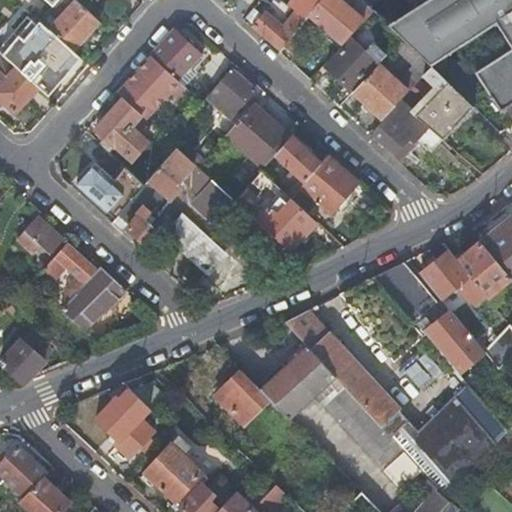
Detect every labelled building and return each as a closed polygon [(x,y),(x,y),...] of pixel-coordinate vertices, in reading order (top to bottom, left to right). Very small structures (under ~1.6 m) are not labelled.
[(76,2),(73,0),(58,0),(54,5),(39,24),(49,33),(76,2)] [(293,0),(289,7),(296,12),(290,20),(284,28),(265,13),(253,28),(281,51),(294,36),(298,30),(297,29),(305,19),(320,0),(293,0)] [(297,29),(298,30),(302,33),(308,26),(314,19),(342,44),(362,22),(338,0),(320,0),(305,19),(297,29)] [(402,39),(431,68),(497,25),(511,50),(476,73),(500,112),(511,103),(511,0),(382,0),(372,7),(390,25),(402,39)] [(76,2),(49,33),(73,53),(87,37),(100,22),(76,2)] [(28,15),(0,47),(0,54),(38,88),(49,96),(80,59),(73,53),(49,33),(39,24),(28,15)] [(162,44),(151,56),(179,83),(192,69),(201,59),(196,54),(189,48),(173,32),(162,44)] [(368,106),(383,120),(398,103),(418,81),(423,77),(431,68),(402,39),(394,49),(412,66),(397,83),(378,65),(353,93),(368,106)] [(375,62),(351,41),(326,68),(338,79),(350,90),(375,62)] [(193,44),(189,48),(196,54),(199,50),(193,44)] [(38,88),(0,54),(0,108),(2,110),(7,105),(16,113),(27,100),(38,88)] [(179,83),(151,56),(138,71),(125,85),(153,110),(170,92),(179,101),(188,91),(183,87),(179,83)] [(421,99),(409,112),(428,128),(442,139),(442,140),(458,124),(473,108),(431,68),(423,77),(438,92),(426,104),(421,99)] [(196,73),(192,69),(179,83),(183,87),(196,73)] [(242,80),(229,69),(210,92),(235,113),(254,90),(242,80)] [(418,81),(398,103),(400,104),(404,107),(423,86),(418,81)] [(124,84),(117,92),(123,98),(142,116),(145,119),(153,110),(125,85),(124,84)] [(210,92),(206,89),(197,100),(201,103),(210,92)] [(142,116),(123,98),(109,113),(95,128),(104,137),(99,143),(109,151),(114,146),(130,161),(146,143),(130,128),(142,116)] [(230,131),(267,164),(275,154),(290,137),(271,121),(253,104),(230,131)] [(404,107),(400,104),(374,135),(400,159),(409,149),(418,139),(428,128),(409,112),(404,107)] [(199,105),(192,114),(198,119),(205,111),(199,105)] [(442,139),(428,128),(418,139),(431,152),(442,139)] [(292,171),(277,187),(291,200),(301,188),(320,164),(305,150),(290,137),(275,154),(292,171)] [(147,181),(168,201),(180,187),(177,184),(182,179),(194,164),(176,147),(147,181)] [(320,164),(301,188),(331,214),(356,183),(326,157),(320,164)] [(100,214),(111,223),(143,185),(121,165),(110,177),(95,164),(77,184),(91,197),(104,209),(100,214)] [(198,168),(194,164),(182,179),(190,187),(203,172),(198,168)] [(261,171),(251,182),(261,191),(270,181),(261,171)] [(262,249),(273,238),(250,216),(235,202),(203,172),(190,187),(199,195),(191,204),(216,227),(233,208),(245,221),(229,240),(251,261),(262,249)] [(204,271),(222,251),(168,201),(147,181),(143,185),(111,223),(121,233),(127,227),(136,235),(150,247),(161,235),(162,236),(164,233),(204,271)] [(273,238),(289,252),(302,238),(316,223),(291,200),(287,204),(280,198),(275,204),(271,201),(264,209),(260,205),(250,216),(273,238)] [(50,229),(37,217),(24,232),(17,239),(32,253),(39,246),(49,255),(63,240),(50,229)] [(495,231),(482,242),(511,279),(511,280),(511,222),(509,220),(495,231)] [(121,233),(130,241),(136,235),(127,227),(121,233)] [(469,252),(457,262),(481,293),(487,299),(511,279),(482,242),(469,252)] [(65,267),(77,277),(66,289),(67,304),(96,271),(93,268),(67,244),(44,270),(53,278),(54,279),(61,271),(65,267)] [(434,263),(420,275),(440,300),(455,288),(468,303),(481,293),(457,262),(448,251),(434,263)] [(304,268),(305,267),(289,252),(280,261),(293,273),(304,268)] [(389,270),(374,277),(413,322),(436,304),(403,263),(389,270)] [(127,292),(100,267),(96,271),(67,304),(61,311),(82,330),(127,292)] [(360,284),(345,292),(398,360),(427,338),(423,334),(413,322),(374,277),(360,284)] [(308,310),(284,322),(307,347),(343,386),(419,470),(430,481),(448,502),(453,497),(474,473),(495,448),(509,432),(476,394),(468,385),(418,432),(308,310)] [(450,312),(423,334),(427,338),(459,375),(484,354),(483,353),(450,312)] [(484,354),(498,371),(511,356),(511,330),(508,326),(483,353),(484,354)] [(24,383),(44,362),(40,358),(49,349),(32,333),(23,343),(21,341),(1,363),(12,373),(24,383)] [(283,368),(259,389),(287,419),(313,397),(321,406),(323,404),(331,397),(343,386),(307,347),(283,368)] [(243,426),(267,402),(239,374),(227,386),(215,398),(243,426)] [(331,397),(323,404),(400,489),(419,470),(343,386),(331,397)] [(129,457),(154,432),(116,398),(97,420),(110,433),(119,441),(116,445),(129,457)] [(511,428),(509,432),(495,448),(505,456),(511,462),(511,428)] [(150,479),(180,508),(180,507),(202,484),(208,478),(183,455),(190,447),(178,437),(144,473),(145,474),(150,479)] [(495,448),(474,473),(483,481),(505,456),(495,448)] [(0,468),(0,472),(26,496),(43,478),(46,474),(32,461),(18,449),(0,468)] [(147,483),(150,479),(145,474),(141,478),(144,480),(147,483)] [(26,496),(18,504),(27,511),(69,511),(73,507),(58,492),(43,478),(26,496)] [(439,511),(448,502),(430,481),(421,490),(428,497),(414,511),(403,511),(399,507),(393,511),(439,511)] [(202,484),(180,507),(185,511),(211,511),(221,502),(202,484)] [(236,490),(214,511),(271,511),(287,496),(285,494),(276,484),(254,507),(236,490)]
